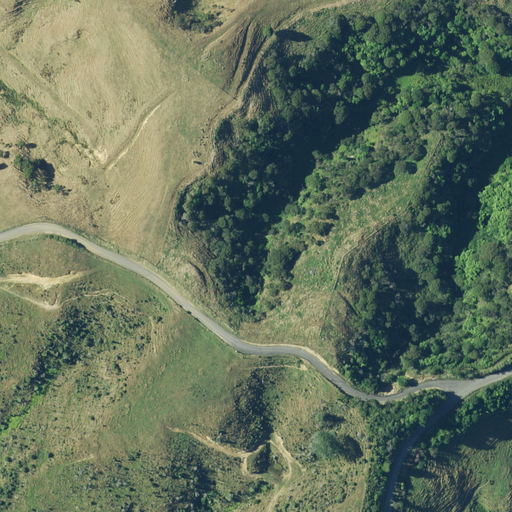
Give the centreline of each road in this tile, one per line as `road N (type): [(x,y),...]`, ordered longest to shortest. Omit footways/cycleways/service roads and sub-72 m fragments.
road 1 (unclassified): [(0,238),(38,226),(66,232),(146,273),(231,341),(302,352),(360,395),(428,383),(458,392)]
road 2 (unclassified): [(458,392),(401,455),(387,511)]
